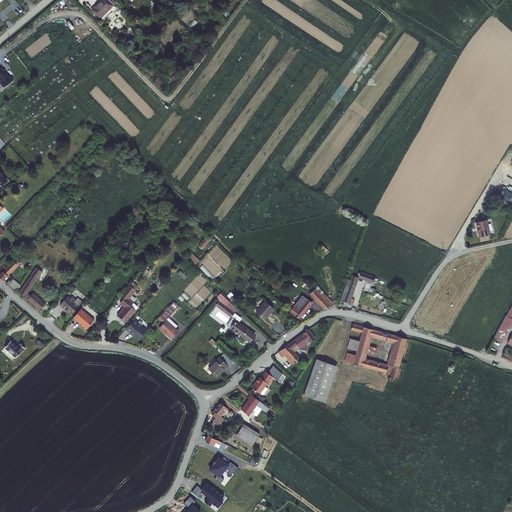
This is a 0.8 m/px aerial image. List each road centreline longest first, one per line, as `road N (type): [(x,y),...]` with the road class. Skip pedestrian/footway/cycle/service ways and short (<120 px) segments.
road 1 (unclassified): [(201,399),(329,312),(511,366)]
road 2 (residential): [(201,399),(144,355),(68,342),(0,283)]
road 3 (unknown): [(404,330),(448,257),(511,241)]
road 4 (residential): [(146,511),(177,484),(201,399)]
